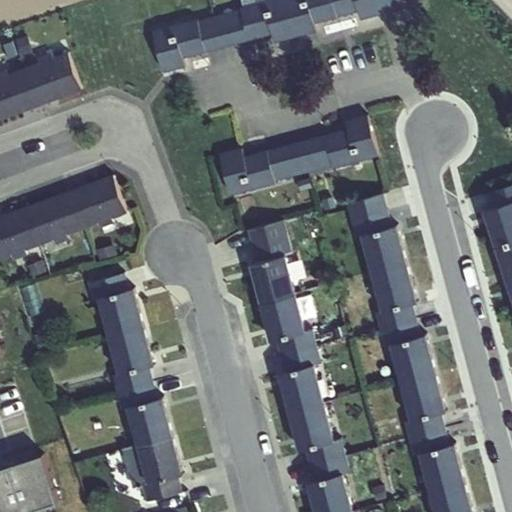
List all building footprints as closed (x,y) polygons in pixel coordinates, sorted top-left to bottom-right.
[(260,0),(240,5),(243,9),(250,39),(273,32),(276,42),(297,36),(288,0),(260,0)] [(334,0),(288,0),(297,36),(319,31),(316,22),(339,15),(334,0)] [(380,0),(334,0),(339,15),(358,10),(362,19),(385,12),(380,0)] [(380,0),(385,12),(404,7),(402,0),(380,0)] [(243,9),(200,20),(208,50),(250,39),(243,9)] [(184,57),(208,50),(200,20),(199,17),(153,29),(164,72),(187,65),(184,57)] [(83,89),(69,52),(54,57),(52,53),(38,58),(39,63),(25,68),(39,105),(83,89)] [(0,119),(39,105),(25,68),(8,75),(6,70),(0,72),(0,119)] [(338,130),(347,163),(380,154),(368,113),(345,120),(348,128),(338,130)] [(296,141),(307,172),(333,165),(334,166),(347,163),(338,130),(296,141)] [(256,152),(264,185),(278,181),(276,180),(307,172),(296,141),(256,152)] [(264,185),(256,152),(245,155),(242,146),(220,153),(232,193),(264,185)] [(113,217),(128,212),(114,175),(71,191),(84,228),(99,222),(101,227),(114,222),(113,217)] [(68,234),(84,228),(71,191),(27,207),(40,244),(54,239),(56,244),(70,239),(68,234)] [(511,191),(486,198),(511,298),(511,191)] [(363,233),(375,273),(411,264),(399,224),(394,226),(386,193),(349,202),(358,235),(363,233)] [(26,249),(40,244),(27,207),(0,217),(0,258),(13,254),(15,259),(28,254),(26,249)] [(252,264),(262,302),(298,291),(289,255),(294,253),(285,221),(249,228),(257,262),(252,264)] [(421,302),(411,264),(375,273),(384,311),(378,312),(383,328),(419,318),(415,303),(421,302)] [(111,335),(148,326),(137,287),(130,288),(127,271),(91,281),(94,298),(100,297),(111,335)] [(277,338),(281,355),(319,344),(314,327),(308,329),(298,291),(262,302),(273,340),(277,338)] [(391,342),(402,381),(438,372),(428,333),(423,334),(419,318),(383,328),(387,344),(391,342)] [(119,393),(157,384),(152,365),(157,364),(148,326),(111,335),(121,371),(114,373),(119,393)] [(324,362),(319,344),(281,355),(285,372),(280,373),(290,411),(326,398),(317,366),(324,362)] [(407,420),(410,434),(446,427),(443,413),(448,411),(438,372),(402,381),(411,419),(407,420)] [(157,384),(119,393),(123,408),(130,406),(140,443),(176,434),(166,396),(161,397),(157,384)] [(338,439),(326,398),(290,411),(301,449),(306,448),(310,465),(348,457),(342,437),(338,439)] [(422,453),(432,489),(468,481),(456,441),(451,443),(446,427),(410,434),(415,455),(422,453)] [(176,434),(140,443),(123,447),(134,485),(143,484),(146,501),(183,492),(180,475),(185,472),(176,434)] [(44,453),(0,467),(0,511),(31,511),(60,503),(44,453)] [(353,472),(348,457),(310,465),(314,480),(309,481),(317,511),(352,511),(356,511),(346,473),(353,472)] [(476,511),(468,481),(432,489),(438,511),(476,511)]
